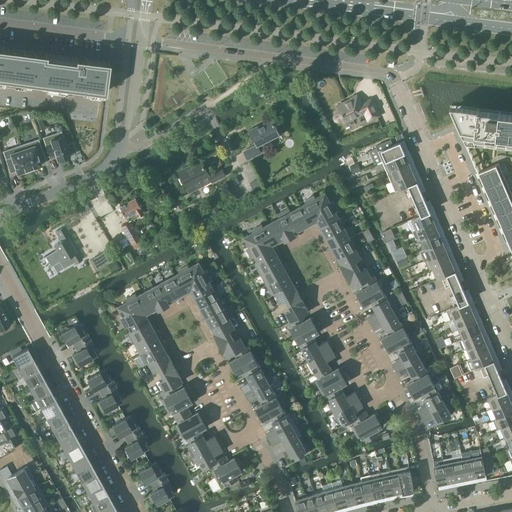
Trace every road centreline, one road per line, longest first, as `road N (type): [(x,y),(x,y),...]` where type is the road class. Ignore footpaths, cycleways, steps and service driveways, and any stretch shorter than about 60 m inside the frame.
road 1 (residential): [(511,353),(399,81),(142,40)]
road 2 (residential): [(397,387),(336,273),(307,290),(367,403)]
road 3 (residential): [(134,511),(0,268)]
road 4 (residential): [(255,429),(212,346),(184,363),(226,445)]
road 5 (secondary): [(275,0),(447,22)]
road 6 (residential): [(129,39),(0,22)]
road 7 (residential): [(433,511),(418,437),(397,387)]
road 8 (residential): [(118,154),(199,110),(216,129)]
